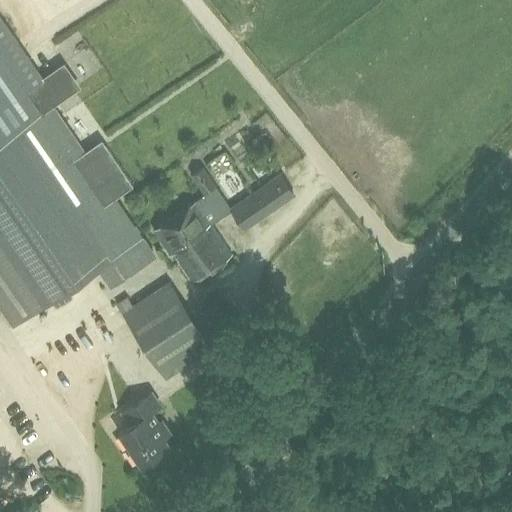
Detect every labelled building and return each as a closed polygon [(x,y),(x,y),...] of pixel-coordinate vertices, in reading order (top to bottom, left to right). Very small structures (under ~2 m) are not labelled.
[(107,144),(106,145),(102,138),(85,150),(38,83),(27,90),(0,50),(0,302),(15,324),(97,267),(111,286),(157,254),(116,196),(135,184),(107,144)] [(204,193),(217,185),(204,165),(191,173),(204,193)] [(253,218),(292,191),(280,173),(240,200),(253,218)] [(193,280),(233,253),(210,221),(230,207),(216,186),(196,200),(154,228),(171,254),(174,252),(193,280)] [(294,266),(301,297),(335,290),(328,259),(294,266)] [(166,376),(213,345),(170,280),(124,311),(166,376)] [(142,463),(170,444),(164,435),(167,433),(152,410),(161,404),(152,390),(121,410),(129,423),(119,430),(142,463)]
